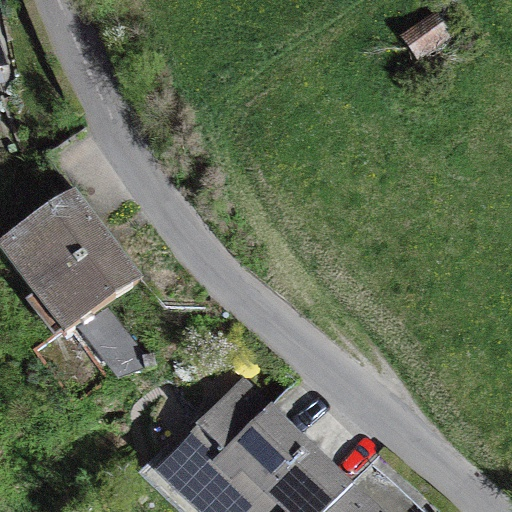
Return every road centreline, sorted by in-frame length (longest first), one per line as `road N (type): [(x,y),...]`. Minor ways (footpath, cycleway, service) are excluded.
road 1 (unclassified): [(67,0),(123,118),(276,323),(496,511)]
road 2 (track): [(237,138),(246,182),(275,241),(408,436)]
